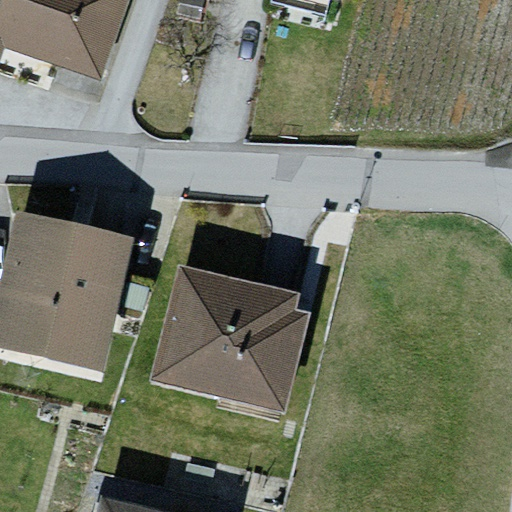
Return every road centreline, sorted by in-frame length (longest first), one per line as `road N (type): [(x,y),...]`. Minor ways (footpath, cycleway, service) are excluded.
road 1 (residential): [(511,180),(103,163)]
road 2 (residential): [(103,163),(158,0)]
